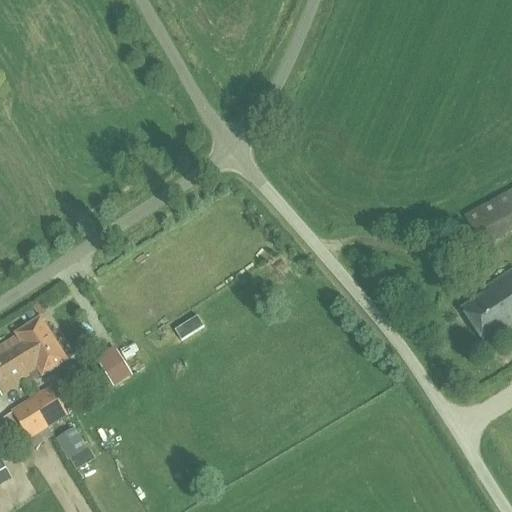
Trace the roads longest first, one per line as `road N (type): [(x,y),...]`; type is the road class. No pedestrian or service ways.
road 1 (unclassified): [(506,511),(392,335),(229,148)]
road 2 (unclassified): [(0,298),(229,148)]
road 3 (unclassified): [(229,148),(138,0)]
road 4 (unclassified): [(229,148),(262,112),(313,0)]
